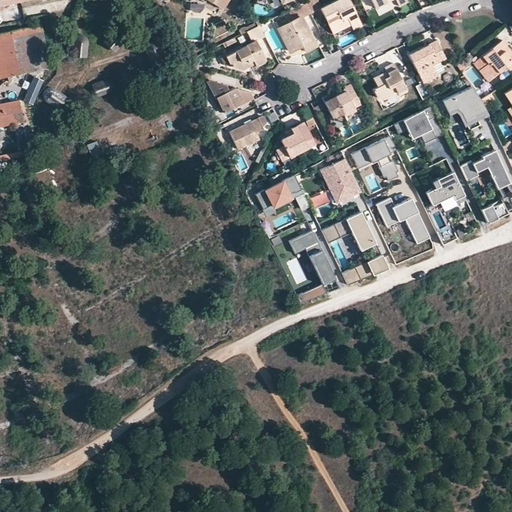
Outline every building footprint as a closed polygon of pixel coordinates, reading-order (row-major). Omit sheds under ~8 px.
[(209,5),(208,7),(220,14),(228,0),(208,0),(211,2),(209,5)] [(344,25),(343,21),(347,19),(351,27),(361,22),(349,0),(332,0),(320,6),(332,31),(344,25)] [(301,17),(310,12),(304,1),(287,9),(293,21),(301,17)] [(3,10),(5,25),(24,22),(22,7),(3,10)] [(278,28),(289,50),(301,45),(304,50),(315,44),(301,17),(293,21),(278,28)] [(223,19),(214,24),(211,39),(228,30),(223,19)] [(332,31),(335,36),(351,27),(347,19),(343,21),(344,25),(332,31)] [(246,67),(250,65),(248,61),(253,59),(255,63),(256,66),(262,63),(263,62),(264,60),(264,57),(256,40),(264,36),(258,23),(255,25),(246,30),(252,42),(225,55),(229,62),(231,65),(242,69),(246,67)] [(0,71),(1,77),(47,68),(38,25),(0,32),(0,71)] [(72,57),(86,59),(89,38),(75,36),(72,57)] [(422,82),(437,75),(432,64),(441,59),(445,57),(436,39),(427,43),(429,46),(424,48),(423,45),(408,53),(422,82)] [(479,69),(487,81),(505,66),(507,69),(511,64),(511,58),(510,56),(508,58),(503,51),(508,47),(502,39),(481,55),(487,63),(479,69)] [(301,45),(289,50),(292,56),(304,50),(301,45)] [(511,53),(508,47),(503,51),(508,58),(510,56),(511,55),(511,53)] [(225,55),(220,57),(225,65),(229,62),(225,55)] [(487,63),(481,55),(473,62),(479,69),(487,63)] [(460,59),(456,63),(462,72),(466,68),(460,59)] [(376,96),(384,99),(397,93),(398,95),(407,91),(393,63),(384,67),(386,71),(389,75),(384,78),(382,74),(372,78),(376,86),(372,88),(376,96)] [(94,94),(112,92),(110,80),(92,82),(94,94)] [(250,92),(234,87),(228,90),(225,85),(207,80),(208,82),(216,99),(218,99),(224,111),(234,107),(232,103),(241,99),(243,102),(253,98),(250,92)] [(359,102),(349,82),(342,85),(344,89),(334,93),(333,91),(333,90),(321,96),(331,116),(342,111),(343,114),(355,108),(353,105),(359,102)] [(59,110),(68,98),(49,85),(40,98),(59,110)] [(479,100),(470,86),(436,102),(440,112),(445,110),(446,112),(454,108),(459,113),(467,130),(478,124),(476,120),(486,115),(483,108),(479,100)] [(511,87),(503,93),(511,107),(511,87)] [(398,95),(397,93),(384,99),(376,96),(382,110),(401,101),(398,95)] [(483,108),(494,101),(489,94),(479,100),(483,108)] [(0,120),(22,116),(18,99),(0,103),(0,120)] [(429,104),(391,122),(396,131),(405,127),(409,136),(418,132),(423,143),(443,133),(429,104)] [(238,150),(246,146),(259,140),(256,133),(262,130),(261,126),(265,124),(262,117),(229,133),(238,150)] [(305,120),(308,126),(315,123),(311,117),(305,120)] [(290,128),(293,133),(287,136),(280,140),(283,146),(275,150),(280,161),(313,143),(303,122),(290,128)] [(293,133),(290,128),(284,131),(287,136),(293,133)] [(389,135),(350,154),(357,168),(377,158),(380,165),(378,166),(383,177),(386,176),(388,180),(397,175),(395,171),(397,170),(392,159),(390,160),(387,162),(383,155),(396,149),(389,135)] [(97,141),(87,145),(93,160),(103,156),(97,141)] [(507,141),(501,145),(505,152),(511,148),(507,141)] [(509,182),(494,149),(480,155),(481,158),(471,162),(470,160),(459,165),(466,180),(477,174),(475,171),(485,166),(496,188),(503,184),(509,182)] [(0,162),(16,161),(15,154),(0,155),(0,162)] [(360,191),(344,157),(320,170),(336,203),(360,191)] [(113,170),(99,176),(106,193),(117,188),(120,187),(113,170)] [(464,195),(452,171),(431,181),(435,188),(444,207),(458,200),(457,198),(464,195)] [(301,189),(294,174),(255,193),(262,208),(271,204),(272,206),(290,197),(289,194),(294,191),(294,193),(301,189)] [(99,176),(85,182),(92,199),(106,193),(99,176)] [(508,194),(503,184),(496,188),(501,198),(508,194)] [(117,188),(106,193),(113,210),(123,205),(122,200),(117,188)] [(434,203),(425,208),(443,244),(457,237),(444,210),(459,203),(458,200),(444,207),(435,188),(428,191),(434,203)] [(500,198),(507,211),(511,208),(511,192),(508,194),(501,198),(500,198)] [(106,193),(92,199),(98,216),(113,210),(106,193)] [(416,243),(429,236),(410,197),(393,205),(389,197),(375,204),(386,226),(403,217),(416,243)] [(507,213),(500,198),(480,208),(487,223),(507,213)] [(360,210),(321,230),(327,243),(341,236),(337,229),(350,223),(354,230),(351,231),(360,250),(371,245),(377,256),(381,254),(360,210)] [(354,230),(350,223),(337,229),(341,236),(351,231),(354,230)] [(333,276),(311,230),(288,241),(294,253),(304,249),(314,269),(318,267),(324,280),(333,276)] [(370,264),(375,273),(388,268),(381,254),(377,256),(368,260),(370,264)] [(341,273),(347,284),(372,274),(368,265),(366,261),(341,273)] [(324,280),(318,267),(314,269),(320,282),(324,280)] [(321,284),(334,278),(333,276),(324,280),(320,282),(321,284)] [(300,294),(304,301),(325,293),(321,284),(300,294)] [(304,301),(300,294),(295,296),(298,303),(304,301)]
